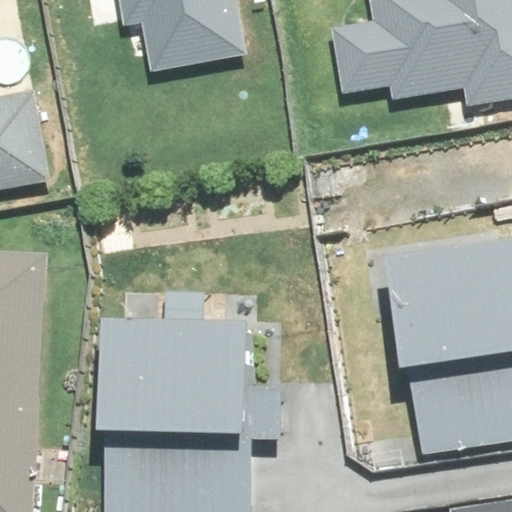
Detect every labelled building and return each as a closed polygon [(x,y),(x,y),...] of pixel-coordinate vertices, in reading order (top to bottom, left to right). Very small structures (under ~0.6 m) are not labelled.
[(127,0),(134,34),(157,30),(166,79),(255,63),(243,0),(127,0)] [(511,0),(381,0),(387,31),(341,40),(352,100),(409,90),(411,104),(478,92),(481,107),(511,100),(511,0)] [(0,194),(63,184),(49,95),(0,103),(0,194)] [(0,511),(48,511),(61,260),(0,256),(0,511)] [(511,257),(411,270),(436,462),(511,452),(511,257)] [(300,386),(267,385),(269,329),(253,328),(253,305),(127,301),(120,511),(262,511),(266,435),(298,436),(300,386)]
